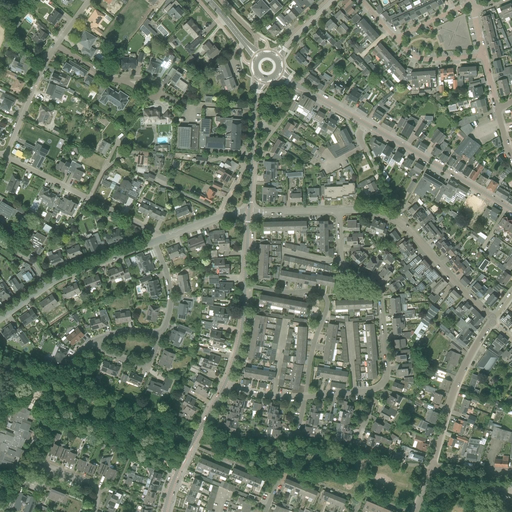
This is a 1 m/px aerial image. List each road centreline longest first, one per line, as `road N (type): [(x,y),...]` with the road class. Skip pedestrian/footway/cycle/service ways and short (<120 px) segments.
road 1 (residential): [(371,389),(387,378),(382,291),(379,281),(344,265),(340,210)]
road 2 (residential): [(492,319),(407,226),(380,212),(340,210)]
road 3 (residential): [(308,393),(327,301),(318,291),(245,286)]
road 4 (tertiary): [(511,211),(364,124)]
road 5 (residential): [(155,240),(153,230),(9,159)]
road 6 (residential): [(433,469),(456,393),(492,319)]
road 7 (tertiary): [(164,511),(179,465),(225,384)]
road 8 (residential): [(5,156),(54,46)]
road 9 (tertiary): [(249,212),(256,92)]
